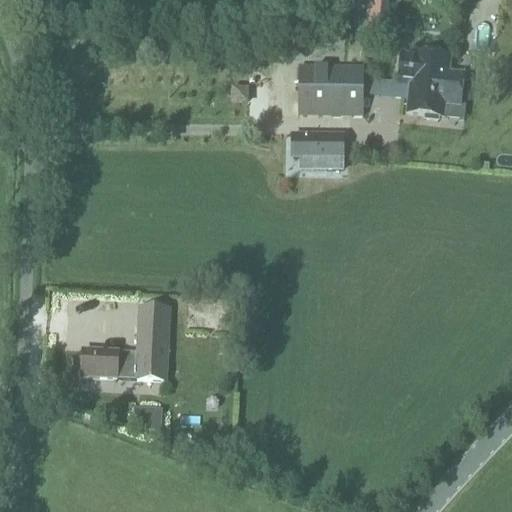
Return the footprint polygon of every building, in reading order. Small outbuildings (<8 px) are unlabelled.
[(366,18),(387,20),(389,4),(368,1),(366,18)] [(487,46),(480,75),(503,80),(511,36),(511,30),(500,28),(496,48),(487,46)] [(398,87),(410,88),(462,93),(464,75),(448,74),(450,58),(413,54),(413,56),(401,55),(398,87)] [(364,69),(299,68),(298,119),(363,119),(364,69)] [(462,93),(410,88),(408,116),(426,117),(426,121),(439,123),(439,119),(444,119),(446,106),(461,107),(462,93)] [(339,132),(291,132),(291,154),(300,154),(300,165),(339,165),(339,132)] [(168,386),(171,312),(138,310),(135,355),(119,355),(119,354),(83,352),(81,380),(117,382),(136,383),(136,384),(168,386)] [(122,410),(121,431),(133,432),(134,411),(122,410)]
